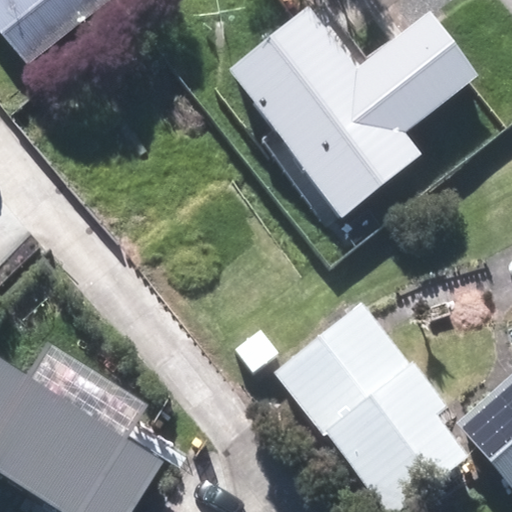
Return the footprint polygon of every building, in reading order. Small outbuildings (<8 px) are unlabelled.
[(0,0),(0,16),(38,65),(117,0),(0,0)] [(244,81),(350,224),(431,164),(324,22),(244,81)] [(419,323),(421,339),(467,334),(464,306),(419,323)] [(336,437),(392,511),(418,511),(479,466),(449,425),(461,416),(428,373),(422,379),(371,311),(281,379),(329,442),(336,437)] [(0,360),(0,476),(52,511),(136,511),(163,472),(0,360)] [(511,395),(469,433),(511,483),(511,395)]
